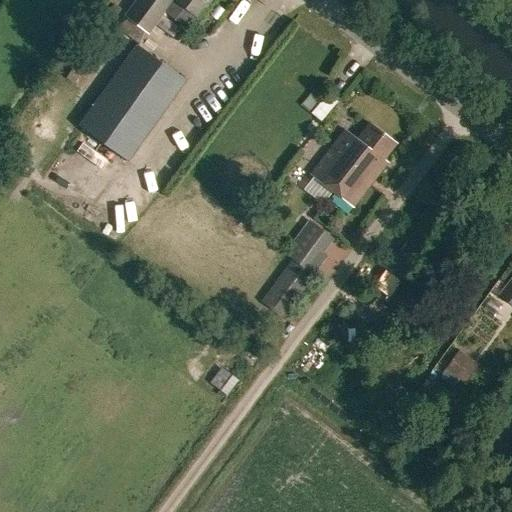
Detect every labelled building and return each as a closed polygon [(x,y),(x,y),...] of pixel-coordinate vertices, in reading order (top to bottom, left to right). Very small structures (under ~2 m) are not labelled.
[(145,33),(162,10),(173,17),(181,5),(196,16),(207,0),(136,0),(124,18),(145,33)] [(77,125),(127,160),(185,79),(135,43),(77,125)] [(324,104),(307,125),(319,134),(336,113),(324,104)] [(158,158),(164,176),(187,168),(182,153),(204,146),(200,135),(210,131),(204,115),(182,122),(187,136),(165,144),(168,155),(158,158)] [(344,129),(310,173),(352,206),(386,161),(382,158),(395,143),(368,122),(356,138),(344,129)] [(218,180),(241,206),(258,190),(235,164),(218,180)] [(159,178),(148,183),(153,196),(165,191),(159,178)] [(317,222),(330,215),(314,188),(302,195),(317,222)] [(106,216),(74,199),(64,217),(96,235),(106,216)] [(370,282),(393,298),(404,283),(396,277),(409,259),(429,274),(449,249),(444,245),(457,228),(431,208),(398,251),(384,269),(381,267),(370,282)] [(261,300),(283,316),(311,277),(312,278),(315,273),(309,269),(332,238),(308,219),(283,252),(291,259),(261,300)] [(511,276),(499,294),(511,304),(511,276)] [(389,340),(405,350),(414,335),(398,325),(389,340)] [(459,348),(439,375),(452,385),(458,376),(464,381),(478,362),(459,348)] [(221,369),(209,385),(226,398),(238,382),(221,369)]
